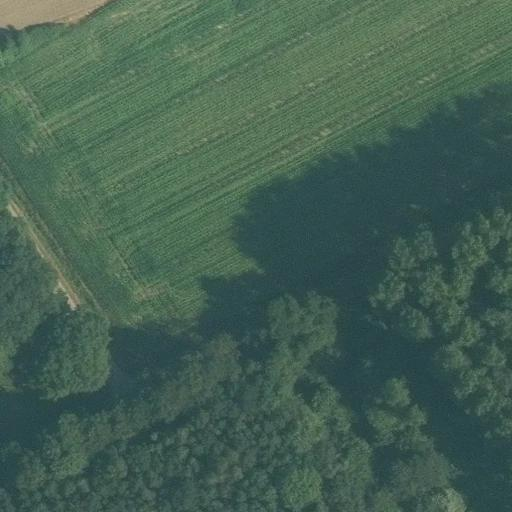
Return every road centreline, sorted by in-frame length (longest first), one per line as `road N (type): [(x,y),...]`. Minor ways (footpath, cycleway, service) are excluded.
road 1 (track): [(111,403),(511,197)]
road 2 (track): [(0,229),(111,403)]
road 3 (track): [(0,460),(111,403)]
